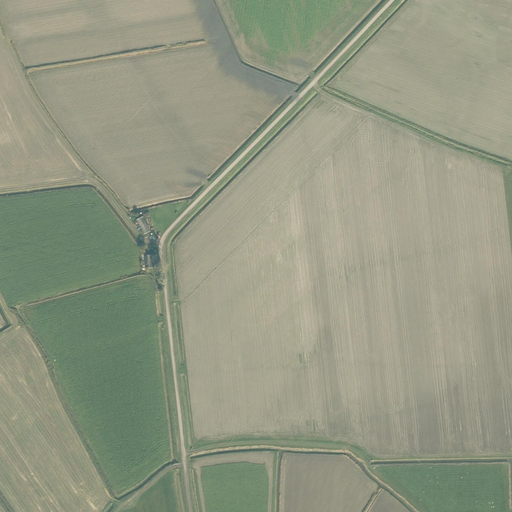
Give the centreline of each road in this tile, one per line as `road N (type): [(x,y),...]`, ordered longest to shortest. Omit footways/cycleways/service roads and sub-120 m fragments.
road 1 (unclassified): [(190,511),(162,239),(392,0)]
road 2 (track): [(310,85),(511,172)]
road 3 (track): [(161,243),(143,241),(92,181),(0,190)]
